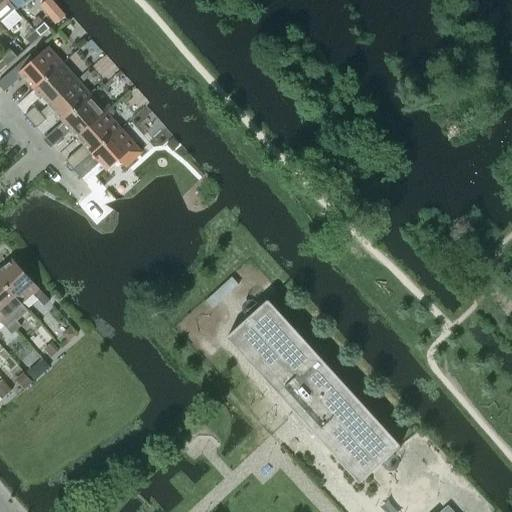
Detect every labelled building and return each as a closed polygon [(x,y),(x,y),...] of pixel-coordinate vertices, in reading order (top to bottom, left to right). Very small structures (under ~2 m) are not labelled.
[(6,0),(0,0),(0,22),(15,9),(8,1),(6,0)] [(6,0),(8,1),(15,9),(16,10),(27,0),(6,0)] [(44,23),(34,31),(40,38),(50,29),(44,23)] [(31,46),(40,38),(34,31),(25,39),(31,46)] [(26,57),(0,80),(0,88),(2,91),(4,92),(22,76),(33,89),(62,64),(47,47),(30,62),(27,58),(26,57)] [(12,50),(1,59),(7,66),(18,57),(12,50)] [(62,64),(33,89),(46,103),(48,106),(76,80),(62,64)] [(76,80),(48,106),(62,121),(90,96),(89,94),(80,84),(76,80)] [(45,138),(53,147),(56,144),(62,139),(70,131),(77,138),(105,112),(100,107),(90,96),(62,121),(63,122),(45,138)] [(34,106),(25,115),(31,121),(40,113),(48,106),(46,103),(38,110),(34,106)] [(65,161),(73,170),(90,153),(91,154),(119,128),(110,118),(105,112),(77,138),(83,145),(65,161)] [(40,113),(31,121),(36,128),(46,119),(40,113)] [(90,153),(73,170),(81,179),(99,163),(107,171),(119,161),(125,167),(141,153),(119,128),(91,154),(90,153)] [(0,271),(0,278),(22,303),(33,294),(44,306),(50,301),(13,260),(0,271)] [(0,312),(16,331),(21,327),(17,322),(28,311),(22,304),(22,303),(0,278),(0,312)] [(267,300),(226,337),(295,413),(305,424),(334,456),(359,483),(369,474),(400,446),(267,300)] [(0,322),(1,322),(12,335),(16,331),(0,312),(0,322)]
